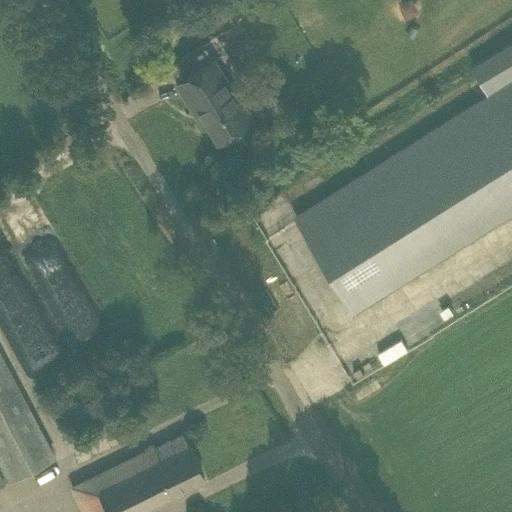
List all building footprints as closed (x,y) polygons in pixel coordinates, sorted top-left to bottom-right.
[(165,24),(151,33),(159,47),(173,38),(165,24)] [(354,310),(511,212),(511,40),(472,65),(490,94),(296,214),(354,310)] [(214,59),(192,72),(175,83),(194,112),(197,110),(216,140),(251,118),(214,59)] [(30,203),(8,213),(23,246),(45,235),(30,203)] [(0,278),(0,309),(13,343),(45,330),(22,270),(0,278)] [(0,459),(11,479),(54,457),(0,354),(0,459)] [(110,393),(92,402),(83,406),(98,437),(125,424),(110,393)] [(71,485),(84,511),(134,511),(204,478),(182,433),(154,447),(152,443),(143,448),(144,450),(71,485)]
